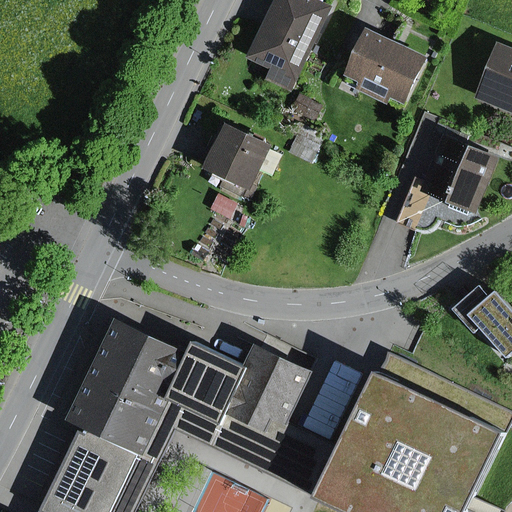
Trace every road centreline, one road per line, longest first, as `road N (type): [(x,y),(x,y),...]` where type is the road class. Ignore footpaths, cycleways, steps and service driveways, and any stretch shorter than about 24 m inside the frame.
road 1 (residential): [(100,245),(181,284),(267,307),(346,309),(425,285),(511,235)]
road 2 (residential): [(100,245),(220,0)]
road 3 (residential): [(0,443),(100,245)]
